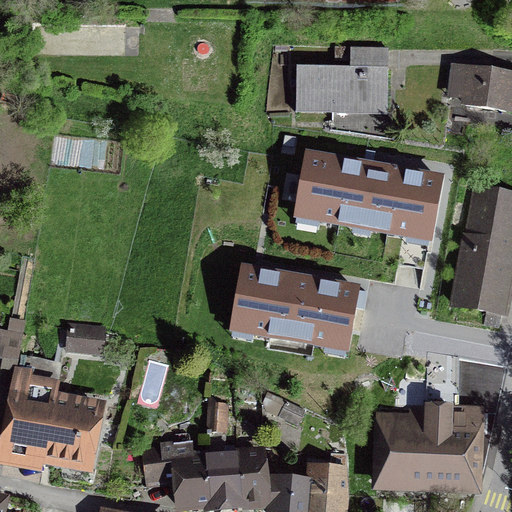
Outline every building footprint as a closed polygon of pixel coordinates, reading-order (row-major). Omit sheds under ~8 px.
[(350,68),(296,67),(295,113),(388,115),(389,48),(334,47),(334,62),(350,63),(350,68)] [(511,72),(451,64),(446,99),(460,101),(460,107),(511,113),(511,72)] [(429,241),(440,181),(375,169),(309,158),(298,218),(429,241)] [(508,319),(511,299),(511,190),(473,184),(464,233),(463,233),(449,308),(485,315),(483,327),(499,330),(501,317),(508,319)] [(305,283),(246,272),(235,330),(346,351),(357,293),(305,283)] [(2,369),(14,372),(23,323),(10,321),(8,332),(0,330),(0,357),(4,358),(2,369)] [(105,333),(70,330),(68,351),(103,354),(105,333)] [(210,336),(206,330),(200,334),(205,339),(210,336)] [(48,379),(19,373),(4,451),(46,459),(91,468),(102,411),(44,400),(48,379)] [(229,397),(208,397),(208,436),(230,436),(229,397)] [(286,406),(270,398),(265,410),(298,425),(305,411),(287,403),(286,406)] [(427,423),(381,422),(379,485),(478,488),(481,410),(428,408),(427,423)] [(263,454),(193,458),(192,442),(169,443),(170,457),(144,459),(146,488),(172,486),(178,486),(179,508),(226,506),(266,503),(264,477),(263,454)] [(270,511),(344,511),(349,456),(330,454),(329,468),(311,466),(310,483),(273,480),(270,511)]
